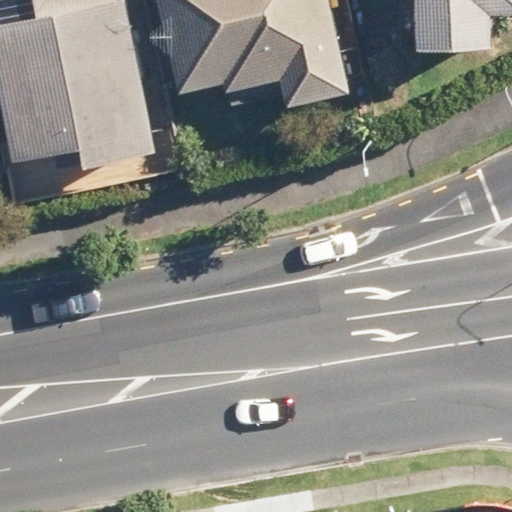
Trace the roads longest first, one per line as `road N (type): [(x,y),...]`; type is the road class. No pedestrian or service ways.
road 1 (secondary): [(264,354),(511,190)]
road 2 (secondary): [(0,396),(264,354)]
road 3 (secondary): [(511,406),(264,354)]
road 4 (secondary): [(264,354),(511,303)]
